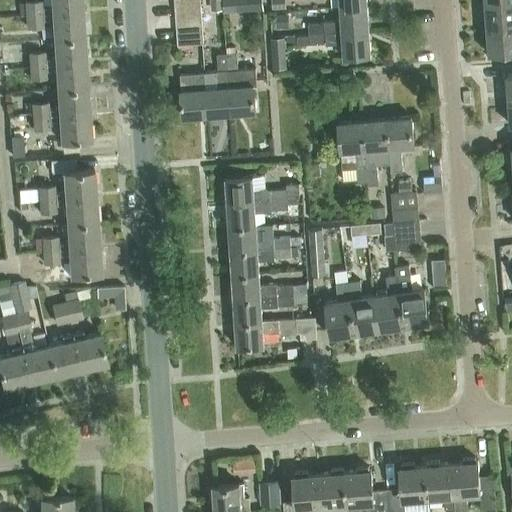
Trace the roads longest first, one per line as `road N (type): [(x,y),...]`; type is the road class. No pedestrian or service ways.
road 1 (tertiary): [(161,445),(133,0)]
road 2 (residential): [(475,415),(444,0)]
road 3 (unclassified): [(161,445),(475,415)]
road 4 (residential): [(0,456),(161,445)]
